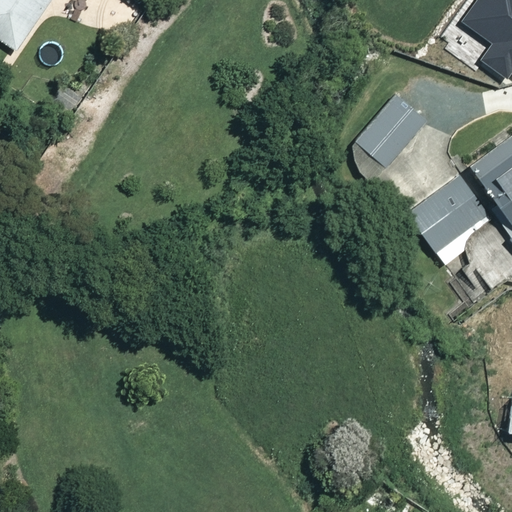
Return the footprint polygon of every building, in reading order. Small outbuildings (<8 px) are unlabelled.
[(0,0),(0,39),(18,51),(51,0),(0,0)] [(94,0),(63,0),(60,9),(86,20),(94,0)] [(426,117),(395,90),(342,152),(373,179),(426,117)] [(511,131),(468,163),(511,222),(503,228),(511,240),(511,131)] [(411,167),(398,154),(379,174),(392,187),(411,167)] [(489,221),(459,175),(407,210),(442,263),(465,248),(460,240),(489,221)] [(511,332),(511,311),(503,301),(489,312),(508,336),(511,332)] [(511,414),(486,389),(446,431),(511,494),(511,414)]
